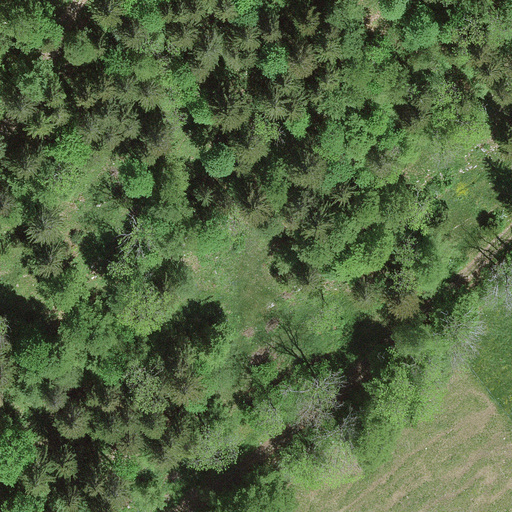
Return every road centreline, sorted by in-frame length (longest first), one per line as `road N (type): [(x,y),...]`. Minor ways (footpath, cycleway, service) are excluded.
road 1 (track): [(511,231),(180,511)]
road 2 (track): [(0,177),(90,0)]
